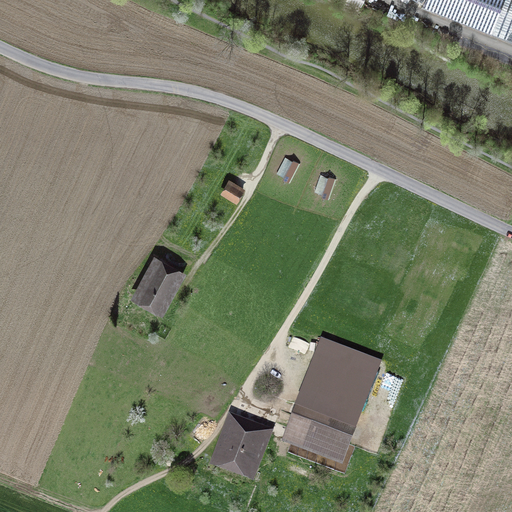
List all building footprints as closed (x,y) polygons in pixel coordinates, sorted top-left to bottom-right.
[(511,0),(413,0),(422,5),(421,8),(511,43),(511,0)] [(230,184),(225,193),(235,199),(240,190),(230,184)] [(159,261),(139,296),(160,308),(179,272),(159,261)] [(322,341),(284,440),(341,461),(379,363),(322,341)] [(233,421),(218,461),(249,473),(265,433),(233,421)]
